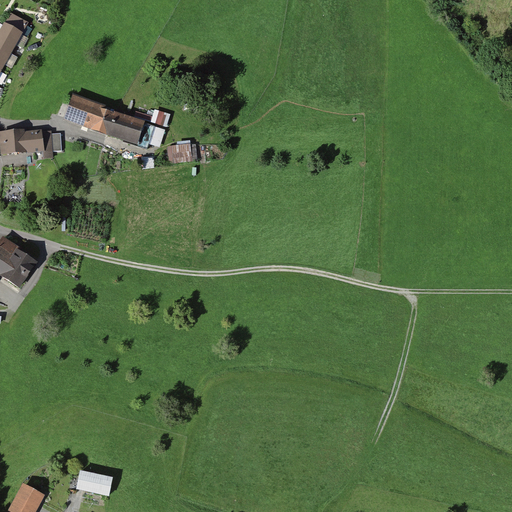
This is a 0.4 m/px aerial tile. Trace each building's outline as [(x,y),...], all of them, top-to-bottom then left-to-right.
[(28,28),(12,19),(0,38),(0,83),(5,75),(1,72),(28,28)] [(68,110),(64,122),(83,129),(106,137),(115,114),(116,110),(73,95),(68,110)] [(138,111),(136,117),(151,122),(153,116),(138,111)] [(115,114),(106,137),(137,147),(145,123),(115,114)] [(26,133),(0,135),(2,155),(56,149),(55,145),(64,145),(63,133),(26,136),(26,133)] [(199,143),(171,145),(172,164),(200,162),(199,143)] [(1,241),(0,240),(0,274),(18,288),(37,261),(3,238),(1,241)] [(76,492),(109,499),(113,480),(80,473),(76,492)] [(9,511),(37,511),(45,497),(23,486),(9,511)]
